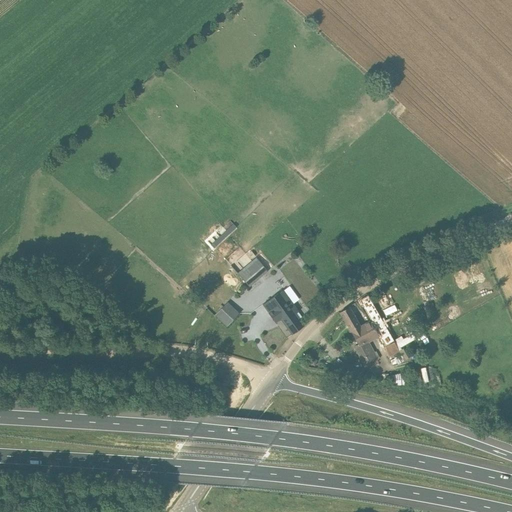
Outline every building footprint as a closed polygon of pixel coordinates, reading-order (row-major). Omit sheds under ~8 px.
[(249,287),(267,271),(256,257),(237,274),(249,287)] [(298,312),(282,291),(263,306),(270,314),(269,315),(275,323),(282,318),(294,334),(303,327),(294,315),(298,312)] [(348,307),(340,312),(358,346),(355,348),(365,366),(377,360),(367,341),(379,335),(387,350),(385,351),(388,357),(399,351),(367,295),(359,300),(371,321),(360,328),(348,307)] [(215,316),(226,327),(238,313),(227,303),(215,316)] [(317,360),(311,357),(308,364),(314,366),(317,360)] [(393,374),(394,384),(405,384),(405,373),(393,374)]
